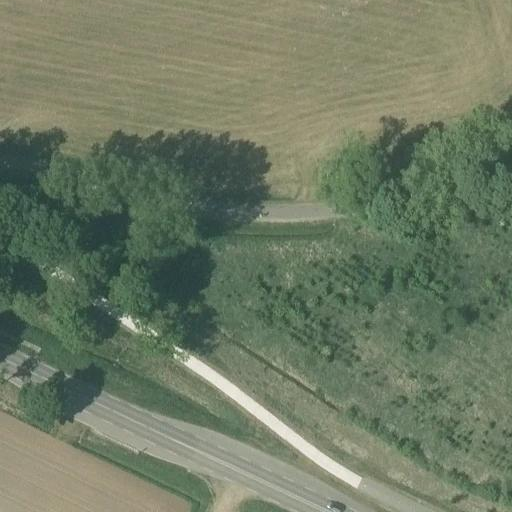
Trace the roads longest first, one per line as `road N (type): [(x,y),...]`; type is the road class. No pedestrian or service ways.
road 1 (unclassified): [(0,160),(157,200),(273,212),(340,209),(511,179)]
road 2 (secondary): [(320,511),(0,360)]
